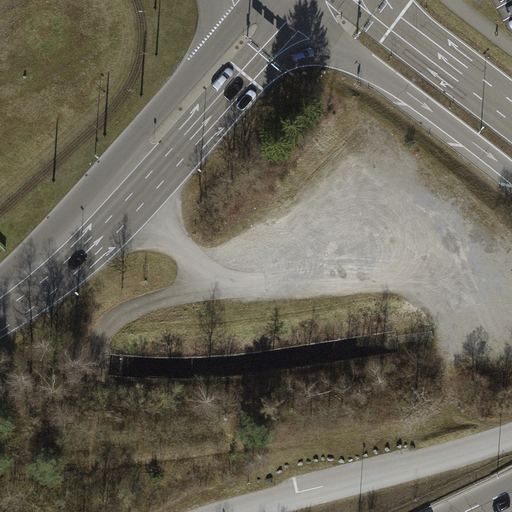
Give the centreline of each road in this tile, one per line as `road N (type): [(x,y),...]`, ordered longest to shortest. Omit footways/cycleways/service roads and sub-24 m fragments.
road 1 (secondary): [(254,0),(137,135),(39,271)]
road 2 (unclassified): [(231,511),(511,436)]
road 3 (secondary): [(39,271),(129,206),(205,123)]
road 4 (motorway): [(205,123),(297,54),(339,56),(385,76)]
road 5 (motorway): [(385,76),(511,172)]
road 6 (secondary): [(205,123),(294,11)]
road 7 (motorway): [(451,58),(386,36),(339,0)]
